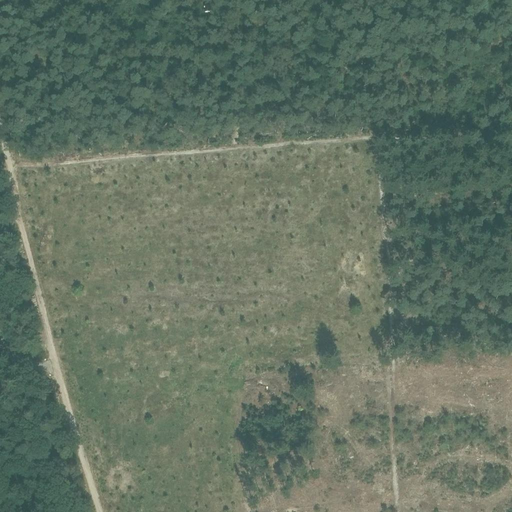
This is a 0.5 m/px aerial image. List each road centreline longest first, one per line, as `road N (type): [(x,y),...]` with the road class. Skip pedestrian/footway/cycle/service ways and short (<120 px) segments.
road 1 (track): [(10,173),(511,140)]
road 2 (track): [(0,124),(36,290),(99,511)]
road 3 (track): [(399,511),(388,314)]
road 4 (track): [(388,314),(381,146)]
